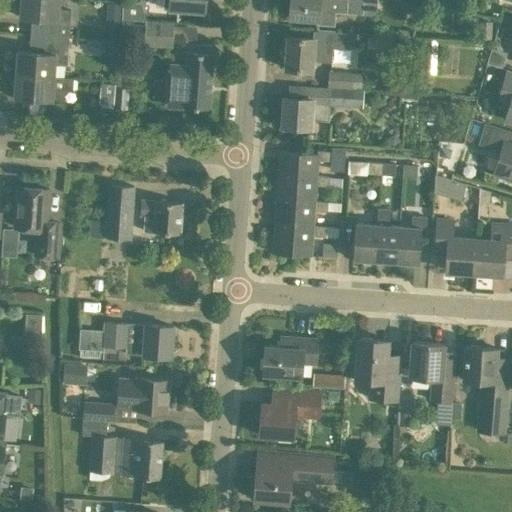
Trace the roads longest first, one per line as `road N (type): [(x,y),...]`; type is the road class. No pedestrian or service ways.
road 1 (residential): [(232,292),(511,311)]
road 2 (residential): [(241,159),(0,142)]
road 3 (tertiary): [(214,511),(232,292)]
road 4 (tertiary): [(241,159),(253,0)]
road 5 (tertiary): [(232,292),(241,159)]
